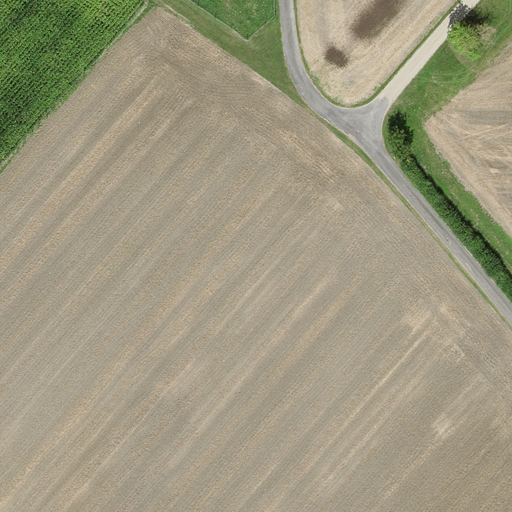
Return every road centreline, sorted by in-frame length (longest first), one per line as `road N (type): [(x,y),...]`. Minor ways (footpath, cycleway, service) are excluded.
road 1 (track): [(511,319),(355,135),(302,93),(282,0)]
road 2 (track): [(355,135),(474,0)]
